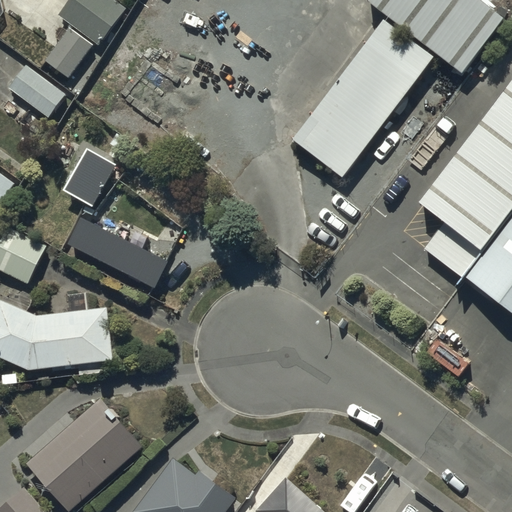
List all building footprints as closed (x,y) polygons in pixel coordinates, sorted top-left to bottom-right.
[(69,23),(43,58),(68,77),(94,43),(99,46),(127,9),(115,0),(65,0),(56,13),(69,23)] [(373,0),(366,10),(463,83),(506,27),(470,0),(373,0)] [(293,148),(344,186),(434,65),(382,27),(293,148)] [(148,58),(124,92),(161,117),(185,83),(148,58)] [(25,64),(8,87),(50,118),(67,95),(25,64)] [(511,228),(511,92),(421,216),(444,234),(424,261),(465,292),(511,228)] [(118,165),(89,150),(68,191),(96,206),(118,165)] [(0,169),(0,201),(15,181),(0,169)] [(0,217),(0,278),(15,286),(40,238),(0,217)] [(170,263),(84,220),(71,246),(157,288),(170,263)] [(511,228),(465,292),(511,321),(511,228)] [(0,292),(0,356),(27,369),(114,359),(108,302),(39,310),(0,292)] [(99,392),(23,459),(68,510),(144,443),(99,392)] [(222,511),(234,495),(199,469),(197,473),(172,455),(132,511),(133,511),(222,511)] [(259,511),(328,511),(287,475),(257,508),(260,511),(259,511)] [(47,511),(23,484),(0,503),(0,511),(47,511)]
